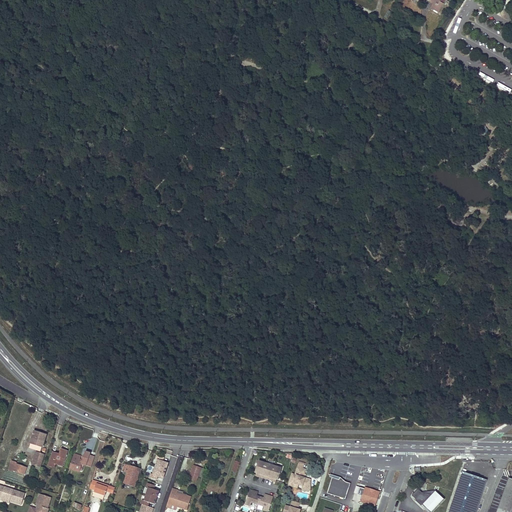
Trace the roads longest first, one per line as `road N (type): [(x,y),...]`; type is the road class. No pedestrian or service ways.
road 1 (secondary): [(0,350),(31,383),(98,422),(165,438),(250,441)]
road 2 (secondary): [(250,441),(407,446)]
